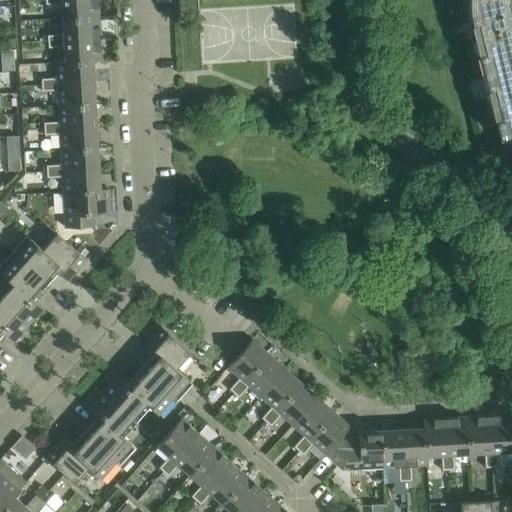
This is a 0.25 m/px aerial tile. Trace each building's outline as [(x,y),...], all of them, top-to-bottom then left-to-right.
[(60,0),(61,4),(62,19),(99,17),(97,0),(60,0)] [(468,0),(469,1),(469,6),(469,9),(470,14),(471,19),(471,23),(504,154),(511,152),(511,17),(508,1),(508,0),(468,0)] [(99,17),(62,19),(62,34),(55,35),(56,48),(63,47),(63,41),(100,38),(99,17)] [(55,35),(47,35),(48,48),(56,48),(55,35)] [(100,38),(63,41),(63,47),(64,61),(64,62),(92,61),(92,62),(101,61),(100,38)] [(16,39),(5,40),(5,48),(16,48),(16,39)] [(49,91),(57,91),(57,84),(93,82),(92,62),(92,61),(64,62),(64,61),(55,61),(56,78),(49,78),(49,91)] [(49,78),(41,79),(42,92),(49,91),(49,78)] [(57,84),(57,91),(58,106),(95,104),(93,82),(57,84)] [(95,104),(58,106),(59,122),(51,122),(52,135),(60,134),(59,128),(96,126),(95,104)] [(51,122),(43,123),(44,135),(52,135),(51,122)] [(59,128),(60,134),(60,149),(97,147),(96,126),(59,128)] [(97,147),(60,149),(61,165),(54,165),(54,178),(62,177),(62,171),(98,169),(97,147)] [(54,165),(46,165),(47,178),(54,178),(54,165)] [(98,169),(62,171),(62,177),(63,192),(100,190),(100,189),(98,169)] [(100,190),(63,192),(65,228),(94,226),(93,214),(110,213),(108,189),(100,189),(100,190)] [(0,221),(9,211),(0,202),(0,221)] [(57,265),(60,269),(57,273),(67,282),(86,260),(83,258),(76,251),(56,234),(42,250),(30,239),(29,241),(57,265)] [(57,265),(29,241),(0,273),(12,284),(0,297),(0,300),(28,325),(43,308),(29,296),(57,265)] [(81,246),(76,251),(83,258),(88,252),(81,246)] [(0,330),(13,342),(28,325),(0,300),(0,330)] [(161,327),(142,348),(141,348),(151,357),(155,353),(159,357),(186,381),(188,379),(176,369),(190,353),(161,327)] [(243,392),(249,386),(244,382),(268,355),(252,340),(227,367),(239,378),(234,384),(243,392)] [(268,355),(244,382),(249,386),(260,396),(285,369),(268,355)] [(118,375),(103,392),(132,418),(145,403),(157,413),(180,388),(186,381),(159,357),(152,364),(131,387),(118,375)] [(285,369),(260,396),(271,407),(266,412),(276,421),(281,415),(276,411),(301,383),(285,369)] [(276,411),(281,415),(292,425),(317,398),(301,383),(276,411)] [(234,384),(229,389),(238,398),(243,392),(234,384)] [(87,409),(101,421),(87,436),(115,461),(130,444),(118,433),(132,418),(103,392),(87,409)] [(317,398),(292,425),(303,435),(298,441),(308,450),(313,444),(308,440),(333,412),(317,398)] [(266,412),(261,418),(270,427),(276,421),(266,412)] [(308,440),(313,444),(324,454),(342,435),(346,431),(350,427),(333,412),(308,440)] [(511,437),(511,414),(488,415),(490,453),(497,452),(511,451),(511,437)] [(488,415),(467,417),(469,454),(484,453),(484,461),(497,460),(497,452),(490,453),(488,415)] [(467,417),(445,418),(447,455),(453,455),(469,454),(467,417)] [(173,471),(178,465),(173,461),(198,433),(181,418),(157,446),(169,456),(164,462),(173,471)] [(422,419),(423,428),(424,428),(425,457),(426,456),(440,456),(441,463),(454,462),(453,455),(447,455),(445,418),(422,419)] [(424,428),(423,428),(402,429),(404,466),(411,466),(427,465),(426,456),(425,457),(424,428)] [(402,429),(380,431),(383,467),(398,467),(398,474),(411,474),(411,466),(404,466),(402,429)] [(342,435),(324,454),(342,470),(383,467),(380,431),(357,432),(358,437),(353,437),(346,431),(342,435)] [(198,433),(173,461),(178,465),(190,475),(214,447),(198,433)] [(64,435),(63,436),(44,457),(74,483),(88,467),(100,478),(115,461),(87,436),(77,448),(64,435)] [(298,441),(293,447),(303,455),(308,450),(298,441)] [(214,447),(190,475),(201,485),(196,491),(205,499),(210,494),(206,489),(230,462),(214,447)] [(0,511),(14,496),(15,497),(21,491),(19,490),(26,482),(0,459),(0,511)] [(127,459),(119,467),(126,473),(127,472),(133,465),(127,459)] [(484,461),(485,468),(498,467),(497,460),(484,461)] [(158,468),(168,476),(173,471),(164,462),(158,468)] [(206,489),(210,494),(222,504),(246,476),(230,462),(206,489)] [(441,463),(441,471),(454,470),(454,462),(441,463)] [(398,474),(399,482),(412,481),(411,474),(398,474)] [(246,476),(222,504),(231,511),(243,511),(263,490),(246,476)] [(263,490),(243,511),(272,511),(279,505),(263,490)] [(191,497),(200,505),(205,499),(196,491),(191,497)] [(40,510),(45,504),(35,495),(30,501),(40,510)] [(14,496),(0,511),(29,511),(30,511),(31,511),(37,511),(40,510),(30,501),(25,507),(15,497),(14,496)] [(500,511),(499,500),(460,502),(460,511),(500,511)]
